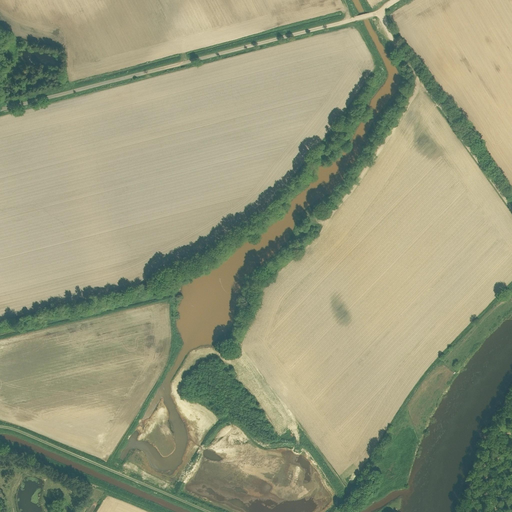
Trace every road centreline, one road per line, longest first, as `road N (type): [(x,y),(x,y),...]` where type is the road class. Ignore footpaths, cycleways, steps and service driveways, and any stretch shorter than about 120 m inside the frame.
road 1 (unclassified): [(0,110),(373,15)]
road 2 (track): [(511,209),(379,12)]
road 3 (track): [(0,426),(208,511)]
